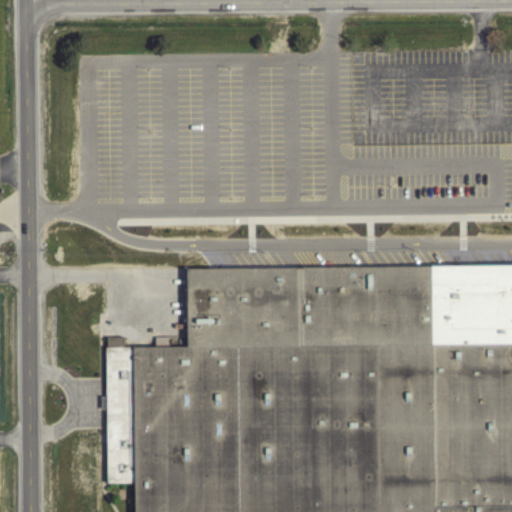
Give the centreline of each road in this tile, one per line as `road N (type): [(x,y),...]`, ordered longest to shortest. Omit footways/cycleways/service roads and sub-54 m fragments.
road 1 (tertiary): [(28,511),(27,0)]
road 2 (tertiary): [(511,0),(28,7)]
